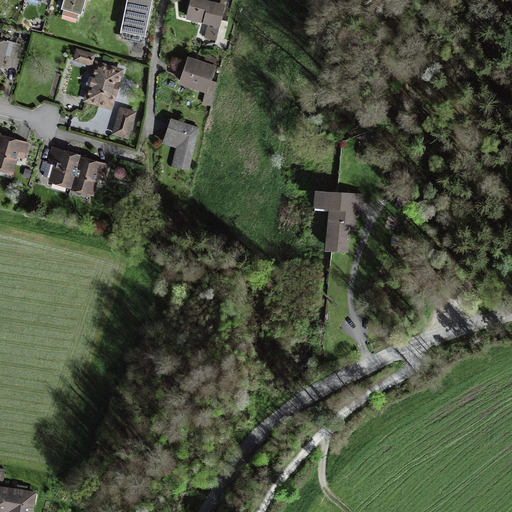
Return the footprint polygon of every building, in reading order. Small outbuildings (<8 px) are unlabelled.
[(81,14),(85,0),(63,0),(61,8),(81,14)] [(126,0),(119,36),(144,41),(152,0),(126,0)] [(209,3),(198,0),(191,0),(187,17),(209,22),(205,37),(216,40),(215,44),(222,45),(228,21),(220,19),(223,7),(224,1),(219,0),(214,0),(214,4),(209,3)] [(14,42),(10,56),(17,58),(21,44),(14,42)] [(94,55),(77,50),(74,59),(91,64),(94,55)] [(214,68),(188,59),(180,81),(207,90),(214,68)] [(121,70),(97,63),(93,76),(89,76),(86,84),(90,87),(86,99),(110,106),(114,94),(112,93),(116,83),(117,83),(121,70)] [(128,137),(135,112),(121,108),(113,133),(128,137)] [(199,127),(171,118),(168,127),(169,128),(166,137),(178,141),(172,165),(189,169),(199,127)] [(0,137),(0,136),(0,166),(12,170),(16,155),(23,157),(27,143),(14,139),(13,142),(0,137)] [(72,184),(80,158),(65,154),(66,151),(53,148),(49,162),(43,160),(40,170),(44,171),(43,176),(72,184)] [(80,158),(72,184),(72,186),(92,191),(96,177),(103,179),(107,165),(94,161),(94,163),(80,159),(80,158)] [(361,194),(323,190),(321,206),(335,208),(332,238),(328,238),(327,249),(346,251),(348,228),(353,228),(355,203),(360,204),(361,194)] [(18,491),(0,487),(0,511),(29,511),(33,493),(26,492),(26,486),(19,485),(18,491)]
